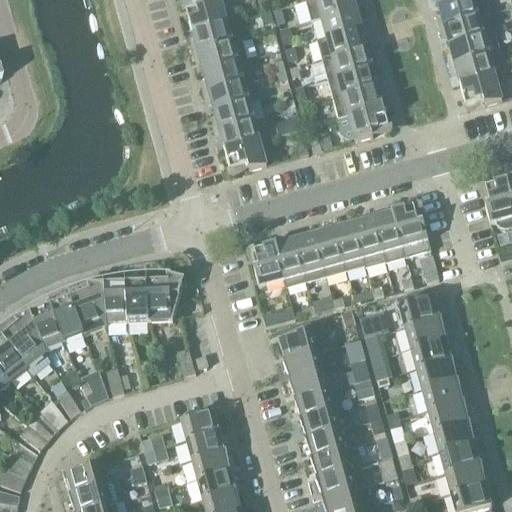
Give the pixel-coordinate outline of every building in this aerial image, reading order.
[(325,0),(315,3),(321,22),(361,11),(360,9),(359,7),(358,5),(354,6),(352,0),(325,0)] [(435,0),(438,11),(477,0),(435,0)] [(439,32),(488,18),(490,18),(485,0),(477,0),(438,11),(442,24),(437,25),(438,27),(438,30),(439,32)] [(186,16),(191,34),(226,24),(220,2),(202,7),(203,11),(186,16)] [(321,22),(326,42),(361,32),(358,19),(362,18),(361,13),(361,11),(321,22)] [(273,15),(276,28),(287,25),(285,13),(273,15)] [(271,15),(261,17),(264,29),(274,26),(271,15)] [(449,50),(484,41),(493,38),(488,18),(439,32),(439,34),(441,38),(445,37),(449,50)] [(192,56),(192,58),(232,47),(226,24),(191,34),(196,50),(191,51),(192,54),(192,56)] [(280,34),(283,48),(293,46),(290,32),(280,34)] [(317,45),(322,64),(372,51),(371,48),(369,44),(365,45),(361,32),(326,42),(317,45)] [(277,45),(274,35),(266,37),(269,47),(277,45)] [(449,69),(449,71),(489,60),(488,57),(492,56),(494,53),(494,50),(494,47),(492,44),(489,43),(485,44),(484,41),(449,50),(453,63),(448,65),(449,67),(449,69)] [(199,63),(203,76),(248,64),(242,44),(232,47),(192,58),(193,60),(194,62),(195,64),(199,63)] [(284,54),(288,65),(296,63),(292,51),(284,54)] [(322,64),(327,84),(372,72),(368,59),(373,57),(373,55),(372,53),(372,51),(322,64)] [(456,77),(460,89),(495,80),(489,60),(449,71),(450,73),(451,76),(452,78),(456,77)] [(202,93),(203,97),(253,83),(248,64),(203,76),(207,89),(202,91),(202,93)] [(275,67),(277,77),(285,74),(283,65),(275,67)] [(290,73),(292,83),(300,81),(298,71),(290,73)] [(327,84),(333,104),(383,90),(382,88),(380,83),(376,85),(372,72),(327,84)] [(285,74),(277,77),(280,86),(288,84),(285,74)] [(495,80),(460,89),(466,110),(483,106),(484,110),(502,105),(495,80)] [(214,115),(249,106),(258,103),(253,83),(203,97),(204,99),(206,104),(210,102),(214,115)] [(333,104),(338,123),(383,111),(379,98),(384,97),(384,94),(383,92),(383,90),(333,104)] [(310,109),(308,101),(299,104),(301,112),(310,109)] [(296,114),(293,104),(285,106),(288,116),(296,114)] [(213,132),(214,137),(254,126),(249,106),(214,115),(217,129),(213,130),(213,132)] [(383,111),(338,123),(342,138),(346,141),(350,142),(354,141),(355,146),(373,141),(372,136),(389,132),(383,111)] [(305,123),(307,132),(317,129),(315,120),(305,123)] [(288,127),(290,135),(300,132),(298,124),(288,127)] [(221,142),(225,158),(260,149),(254,126),(214,137),(216,141),(217,143),(221,142)] [(326,140),(318,142),(322,155),(329,153),(326,140)] [(310,145),(313,158),(321,155),(318,143),(310,145)] [(297,149),(300,161),(308,159),(305,147),(297,149)] [(260,149),(225,158),(230,175),(247,171),(249,176),(267,171),(260,149)] [(490,228),(495,226),(496,230),(500,232),(504,233),(507,233),(511,231),(511,207),(506,186),(487,191),(485,191),(490,208),(485,210),(487,216),(487,217),(490,228)] [(414,211),(393,217),(405,262),(431,255),(423,227),(418,228),(414,211)] [(374,217),(372,217),(386,268),(405,262),(393,217),(380,220),(379,216),(374,217)] [(367,224),(353,228),(365,270),(366,272),(386,268),(372,217),(367,219),(365,220),(367,224)] [(335,228),(332,228),(345,275),(365,270),(353,228),(340,231),(339,227),(335,228)] [(327,235),(314,239),(326,281),(345,275),(332,228),(328,230),(326,231),(327,235)] [(295,239),(293,239),(306,287),(326,281),(314,239),(301,242),(300,238),(295,239)] [(275,250),(284,284),(286,292),(306,287),(293,239),(291,240),(287,241),(288,246),(275,250)] [(259,291),(284,284),(275,250),(254,255),(259,272),(254,273),(259,291)] [(498,258),(501,267),(511,263),(511,259),(511,255),(498,258)] [(439,284),(436,276),(424,279),(426,287),(439,284)] [(168,286),(147,287),(149,327),(172,326),(171,326),(173,327),(184,285),(184,286),(185,284),(167,280),(166,281),(167,281),(168,286)] [(401,286),(404,294),(413,291),(411,283),(401,286)] [(147,287),(126,288),(127,328),(149,327),(147,287)] [(126,288),(104,289),(106,329),(127,328),(126,288)] [(89,296),(70,303),(84,340),(105,332),(106,332),(106,329),(104,289),(86,290),(86,291),(88,291),(89,296)] [(372,294),(374,302),(384,299),(381,291),(372,294)] [(374,302),(372,294),(360,298),(362,305),(374,302)] [(399,312),(404,332),(440,323),(440,322),(435,300),(434,301),(398,311),(398,312),(399,312)] [(333,305),(335,313),(344,310),(342,302),(333,305)] [(70,303),(50,311),(64,348),(84,340),(70,303)] [(303,313),(305,321),(315,318),(313,310),(303,313)] [(50,311),(30,318),(44,355),(64,348),(50,311)] [(264,328),(265,332),(295,324),(294,319),(292,312),(262,320),(264,328)] [(343,319),(346,330),(355,328),(352,316),(343,319)] [(2,342),(26,373),(32,380),(50,366),(45,358),(44,355),(30,318),(13,324),(14,326),(15,325),(18,329),(2,342)] [(404,332),(410,353),(445,343),(441,321),(440,321),(440,322),(440,323),(404,332)] [(361,328),(365,343),(376,340),(376,339),(381,338),(377,324),(361,328)] [(277,344),(284,364),(285,365),(318,356),(312,335),(313,335),(312,334),(279,344),(277,344)] [(376,340),(365,343),(367,350),(378,347),(376,340)] [(2,342),(0,343),(0,374),(10,387),(26,373),(2,342)] [(410,353),(416,374),(451,364),(447,342),(446,342),(446,343),(445,343),(410,353)] [(363,358),(360,346),(360,345),(345,349),(350,368),(365,364),(363,358)] [(177,356),(184,381),(196,378),(189,353),(177,356)] [(283,364),(290,383),(290,385),(323,375),(318,356),(285,365),(284,364),(283,364)] [(196,363),(199,373),(208,370),(205,361),(196,363)] [(416,374),(422,395),(457,385),(457,384),(453,363),(452,363),(451,364),(416,374)] [(370,383),(367,371),(366,367),(365,364),(350,368),(355,386),(355,387),(362,385),(370,383)] [(136,371),(139,382),(146,380),(143,369),(136,371)] [(123,395),(120,381),(117,373),(106,376),(113,401),(124,398),(123,395)] [(0,374),(0,394),(10,387),(0,374)] [(288,384),(295,403),(296,404),(329,395),(323,375),(290,385),(290,383),(289,384),(289,383),(288,384)] [(375,378),(377,385),(388,382),(386,375),(375,378)] [(146,380),(139,382),(142,393),(149,391),(146,380)] [(388,382),(377,385),(379,392),(390,389),(388,382)] [(375,400),(370,384),(355,389),(359,405),(375,400)] [(422,395),(427,416),(463,406),(463,405),(459,384),(458,384),(457,384),(457,385),(422,395)] [(81,390),(85,400),(92,396),(87,387),(81,390)] [(294,403),(301,423),(301,424),(342,412),(336,392),(329,395),(296,404),(295,403),(294,403)] [(57,401),(71,423),(81,416),(67,395),(57,401)] [(92,396),(85,400),(91,411),(98,407),(92,396)] [(52,405),(39,416),(42,419),(44,416),(51,423),(46,428),(55,438),(58,436),(68,426),(52,405)] [(427,416),(433,436),(468,426),(464,405),(463,405),(463,406),(427,416)] [(365,410),(369,425),(381,422),(377,407),(365,410)] [(299,423),(306,442),(307,444),(339,434),(347,432),(342,412),(301,424),(301,423),(300,423),(299,423)] [(181,426),(186,446),(219,437),(219,435),(215,415),(214,415),(214,416),(180,425),(181,426)] [(39,416),(28,430),(48,446),(55,438),(46,428),(51,423),(44,416),(42,419),(39,416)] [(386,420),(388,427),(399,423),(398,417),(386,420)] [(381,422),(369,425),(373,440),(385,437),(381,422)] [(399,423),(388,427),(390,434),(401,431),(399,423)] [(433,436),(439,457),(474,447),(470,425),(469,425),(469,426),(468,426),(433,436)] [(48,446),(28,430),(20,440),(40,456),(48,446)] [(304,443),(312,462),(312,463),(345,453),(339,434),(307,444),(306,442),(305,443),(305,442),(304,443)] [(186,446),(192,465),(225,456),(225,455),(221,435),(220,435),(219,435),(219,437),(186,446)] [(141,446),(145,457),(152,455),(149,443),(141,446)] [(379,445),(383,460),(391,458),(387,443),(379,445)] [(10,460),(11,461),(13,458),(23,463),(19,470),(30,476),(39,459),(18,446),(10,460)] [(439,457),(445,478),(480,468),(476,446),(475,446),(475,447),(474,447),(439,457)] [(310,462),(317,482),(317,483),(360,471),(355,451),(345,453),(312,463),(312,462),(311,462),(310,462)] [(192,465),(197,485),(230,476),(230,475),(226,454),(225,455),(225,456),(192,465)] [(152,455),(145,457),(148,469),(156,466),(152,455)] [(10,460),(3,477),(25,486),(30,476),(19,470),(23,463),(13,458),(11,461),(10,460)] [(398,461),(400,468),(411,465),(409,458),(398,461)] [(398,482),(392,463),(379,467),(384,486),(398,482)] [(411,465),(400,468),(402,475),(413,472),(411,465)] [(62,479),(69,498),(70,499),(110,488),(105,467),(64,479),(64,478),(62,479)] [(445,478),(450,499),(486,489),(486,488),(481,467),(480,468),(445,478)] [(132,477),(133,481),(144,478),(142,470),(134,473),(132,477)] [(315,482),(322,501),(323,503),(356,493),(366,491),(360,471),(317,483),(317,482),(316,482),(315,482)] [(197,485),(203,505),(236,495),(236,494),(232,474),(231,474),(231,475),(230,475),(230,476),(197,485)] [(25,486),(3,477),(1,476),(0,477),(0,488),(21,497),(25,486)] [(144,478),(133,481),(134,486),(138,488),(147,486),(144,478)] [(68,498),(72,511),(99,511),(116,508),(118,507),(112,488),(110,488),(70,499),(69,498),(68,498)] [(164,488),(154,491),(156,496),(165,493),(164,488)] [(486,489),(450,499),(454,511),(491,511),(492,511),(487,488),(486,488),(486,489)] [(403,502),(400,490),(392,492),(395,504),(403,502)] [(165,493),(156,496),(158,504),(159,511),(161,511),(171,509),(169,501),(167,493),(165,493)] [(321,502),(324,511),(361,511),(356,493),(323,503),(322,501),(322,502),(322,501),(321,502)] [(203,505),(204,511),(240,511),(237,494),(236,494),(236,495),(203,505)] [(409,503),(411,510),(423,507),(421,500),(409,503)]
